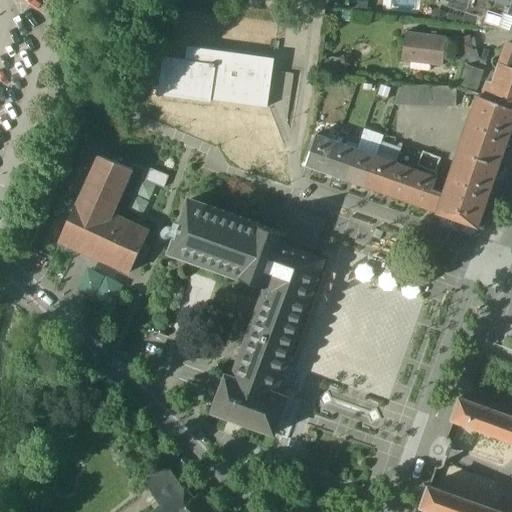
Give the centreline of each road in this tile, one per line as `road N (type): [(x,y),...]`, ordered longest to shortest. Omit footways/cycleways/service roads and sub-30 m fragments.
road 1 (residential): [(253,511),(0,264)]
road 2 (residential): [(511,232),(483,249),(389,511)]
